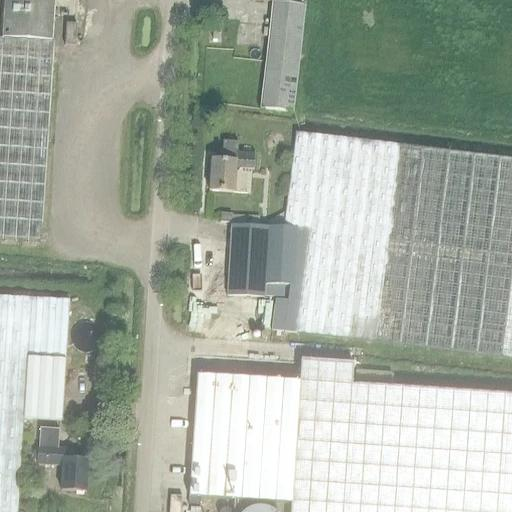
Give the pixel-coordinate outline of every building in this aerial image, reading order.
[(54,0),(4,0),(2,40),(0,39),(0,240),(41,243),(54,43),(52,43),(54,0)] [(305,0),(272,0),(272,3),(259,110),(292,113),(304,6),(305,6),(305,0)] [(66,25),(64,47),(75,48),(76,25),(66,25)] [(283,229),(230,227),(227,298),(264,299),(264,298),(284,298),(285,287),(289,287),(288,303),(275,301),(271,332),(511,360),(511,160),(295,135),(283,229)] [(235,170),(254,171),(255,155),(237,154),(238,144),(223,143),(222,162),(211,161),(209,192),(234,194),(235,170)] [(231,216),(221,215),(220,224),(231,224),(231,216)] [(61,422),(69,302),(0,297),(0,511),(16,511),(22,420),(61,422)] [(351,384),(353,366),(300,362),(298,384),(196,377),(188,499),(290,505),(343,509),(351,384)] [(511,511),(511,395),(351,384),(343,509),(290,505),(289,511),(511,511)] [(62,467),(60,492),(85,493),(87,462),(63,460),(64,451),(57,451),(58,432),(39,431),(37,466),(62,467)] [(181,511),(182,498),(170,497),(168,511),(181,511)]
